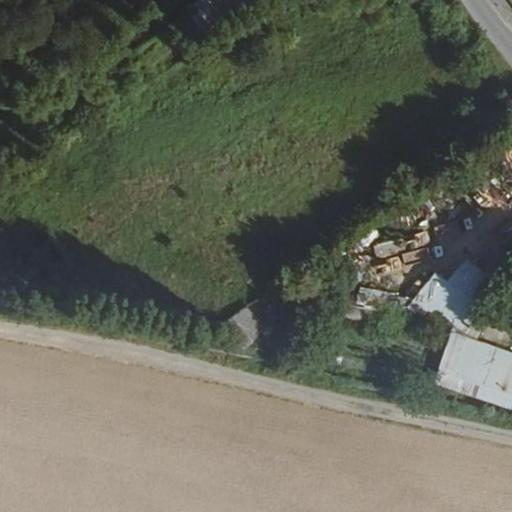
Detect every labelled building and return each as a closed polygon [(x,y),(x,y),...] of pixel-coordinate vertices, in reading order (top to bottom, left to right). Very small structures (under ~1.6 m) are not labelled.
[(201,0),(190,7),(203,30),(256,0),(201,0)] [(464,256),(447,280),(433,270),(408,306),(449,336),(492,276),(464,256)] [(359,301),(382,304),(383,291),(360,289),(359,301)] [(230,319),(249,342),(264,328),(245,306),(230,319)] [(511,408),(511,350),(449,331),(433,385),(511,408)]
